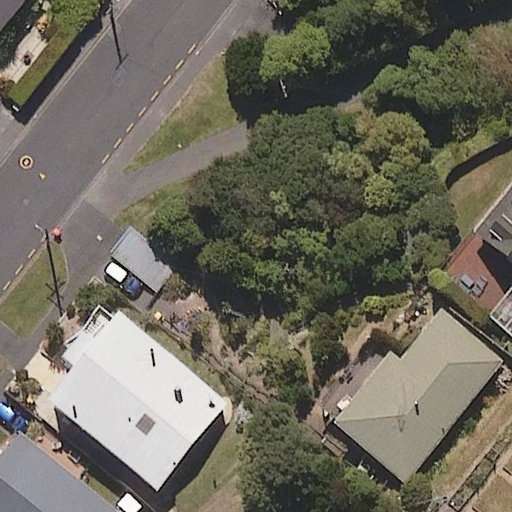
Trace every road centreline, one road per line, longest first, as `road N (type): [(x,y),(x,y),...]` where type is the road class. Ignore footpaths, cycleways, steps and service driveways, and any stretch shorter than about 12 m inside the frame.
road 1 (unclassified): [(2,232),(511,32)]
road 2 (residential): [(2,232),(184,0)]
